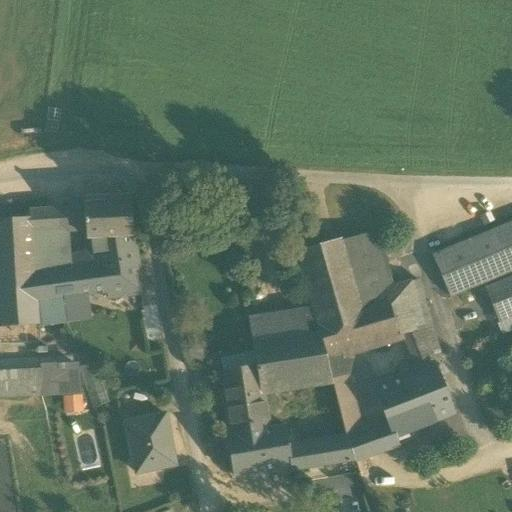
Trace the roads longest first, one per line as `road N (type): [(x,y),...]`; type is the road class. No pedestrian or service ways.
road 1 (unclassified): [(148,164),(277,179),(511,185)]
road 2 (unclassified): [(203,511),(166,320),(148,164)]
road 3 (unclassified): [(0,173),(148,164)]
